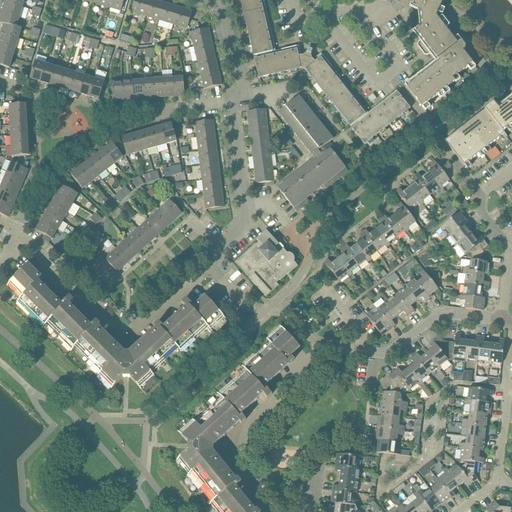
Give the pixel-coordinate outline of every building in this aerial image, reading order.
[(108,0),(107,7),(121,11),(124,0),(108,0)] [(145,16),(150,0),(134,0),(131,12),(145,16)] [(159,20),(164,3),(154,0),(150,0),(145,16),(159,20)] [(240,0),(253,56),(263,54),(273,51),(271,42),(260,0),(240,0)] [(415,0),(413,6),(420,10),(422,26),(416,31),(422,39),(420,41),(418,42),(417,46),(424,55),(428,55),(430,54),(432,52),(437,59),(457,44),(437,17),(437,16),(436,16),(443,2),(440,0),(439,0),(415,0)] [(4,2),(2,12),(19,17),(22,7),(4,2)] [(178,7),(164,3),(159,20),(173,25),(178,7)] [(178,7),(173,25),(187,29),(192,11),(178,7)] [(16,27),(19,17),(2,12),(0,16),(0,22),(3,24),(3,23),(16,27)] [(21,28),(16,27),(3,23),(3,24),(0,33),(18,38),(21,28)] [(190,32),(194,47),(211,43),(208,28),(190,32)] [(105,37),(112,39),(114,33),(106,31),(105,37)] [(0,34),(0,43),(15,48),(18,38),(0,33),(0,34)] [(143,35),(141,41),(147,43),(149,37),(143,35)] [(439,62),(407,87),(422,107),(455,82),(453,79),(473,63),(463,51),(465,50),(465,47),(461,41),(457,44),(437,59),(439,62)] [(0,54),(12,58),(15,48),(0,43),(0,54)] [(215,57),(211,43),(194,47),(197,61),(215,57)] [(276,54),(254,59),(256,69),(258,76),(259,78),(302,68),(299,56),(296,46),(281,50),(282,53),(276,54)] [(301,56),(299,56),(302,68),(303,69),(305,70),(350,126),(366,114),(360,107),(330,69),(332,67),(323,55),(315,62),(313,60),(313,59),(312,59),(311,54),(312,50),(310,49),(308,48),(306,53),(303,56),(302,55),(301,56)] [(0,54),(0,65),(9,68),(12,58),(0,54)] [(215,57),(197,61),(200,75),(218,71),(215,57)] [(31,75),(30,78),(40,82),(45,64),(35,61),(31,75)] [(65,70),(59,87),(69,90),(74,73),(76,67),(76,66),(67,63),(67,64),(65,70)] [(45,64),(40,82),(50,84),(55,67),(45,64)] [(55,67),(50,84),(59,87),(65,70),(55,67)] [(172,70),(162,71),(162,79),(164,97),(174,97),(172,78),(172,70)] [(94,79),(89,96),(99,99),(99,98),(101,91),(104,82),(106,74),(96,71),(94,79)] [(221,85),(218,71),(200,75),(204,89),(221,85)] [(74,73),(69,90),(79,93),(84,76),(74,73)] [(84,76),(79,93),(89,96),(94,79),(84,76)] [(183,77),(172,78),(174,97),(184,96),(183,77)] [(162,79),(152,80),(153,98),(164,97),(162,79)] [(142,80),(132,81),(133,99),(143,99),(142,80)] [(152,80),(142,80),(143,99),(153,98),(152,80)] [(132,81),(122,82),(123,100),(133,99),(132,81)] [(123,100),(122,82),(111,82),(112,101),(123,100)] [(493,103),(485,109),(504,134),(503,132),(511,124),(511,90),(511,91),(511,95),(511,96),(511,97),(511,99),(510,101),(498,110),(497,108),(493,103)] [(382,105),(352,129),(358,137),(365,145),(410,108),(404,100),(398,93),(382,105)] [(373,94),(368,98),(371,103),(377,99),(373,94)] [(280,111),(318,159),(319,159),(331,150),(333,148),(329,142),(333,139),(298,96),(280,111)] [(27,104),(25,104),(9,105),(10,115),(28,115),(27,104)] [(247,112),(249,126),(267,124),(265,109),(247,112)] [(445,141),(447,144),(464,166),(504,134),(485,109),(484,110),(485,110),(469,123),(468,121),(465,123),(467,125),(445,141)] [(10,115),(10,126),(29,125),(28,115),(10,115)] [(213,120),(207,121),(195,123),(196,137),(215,135),(213,120)] [(171,123),(161,126),(166,144),(176,141),(171,123)] [(249,126),(250,140),(268,138),(267,124),(249,126)] [(29,125),(10,126),(11,136),(29,135),(29,125)] [(151,129),(156,147),(166,144),(161,126),(151,129)] [(151,129),(141,132),(147,150),(156,147),(151,129)] [(132,135),(137,153),(147,150),(141,132),(132,135)] [(285,134),(281,137),(289,147),(293,144),(285,134)] [(11,136),(11,146),(30,145),(29,135),(11,136)] [(127,156),(137,153),(132,135),(121,138),(127,156)] [(216,149),(215,135),(196,137),(198,152),(216,149)] [(250,140),(252,154),(270,152),(268,138),(250,140)] [(112,143),(103,149),(115,164),(123,157),(112,143)] [(11,146),(5,146),(5,156),(12,157),(25,156),(30,156),(30,145),(11,146)] [(292,147),(289,150),(297,160),(301,158),(292,147)] [(485,154),(490,161),(499,154),(494,147),(485,154)] [(103,149),(95,155),(107,170),(115,164),(103,149)] [(200,166),(218,164),(216,149),(198,152),(200,166)] [(326,189),(339,178),(348,171),(331,150),(319,159),(318,159),(279,190),(297,212),(309,202),(306,198),(323,185),(326,189)] [(252,154),(254,169),(272,167),(270,152),(252,154)] [(107,170),(95,155),(87,162),(99,176),(107,170)] [(6,160),(2,169),(7,171),(7,172),(24,179),(28,169),(26,169),(28,163),(12,160),(11,162),(6,160)] [(434,169),(428,173),(441,190),(442,188),(441,186),(449,180),(434,161),(430,164),(434,169)] [(87,162),(79,168),(91,183),(99,176),(87,162)] [(220,178),(218,164),(200,166),(202,180),(220,178)] [(256,184),(271,182),(274,181),(272,167),(254,169),(256,184)] [(91,183),(79,168),(71,175),(82,189),(91,183)] [(7,172),(3,181),(20,189),(24,179),(7,172)] [(439,191),(441,190),(428,173),(422,178),(418,173),(415,176),(430,195),(437,189),(439,191)] [(415,183),(409,188),(421,205),(424,203),(422,201),(430,195),(415,176),(411,179),(415,183)] [(204,195),(222,192),(220,178),(202,180),(204,195)] [(3,181),(0,188),(0,191),(16,198),(20,189),(3,181)] [(56,194),(72,203),(78,194),(62,185),(56,194)] [(125,186),(122,189),(127,195),(131,193),(125,186)] [(399,188),(395,191),(410,210),(419,204),(420,206),(421,205),(409,188),(403,193),(399,188)] [(127,195),(122,189),(118,192),(119,193),(124,198),(127,195)] [(156,194),(151,189),(147,194),(151,199),(156,194)] [(0,191),(0,202),(12,208),(16,198),(0,191)] [(224,207),(222,192),(204,195),(206,209),(224,207)] [(119,193),(115,197),(119,203),(124,198),(119,193)] [(56,194),(51,203),(67,212),(74,216),(79,207),(72,203),(56,194)] [(110,200),(107,203),(112,209),(115,206),(110,200)] [(169,200),(158,210),(171,223),(182,213),(169,200)] [(448,210),(444,213),(447,218),(456,211),(449,201),(444,205),(448,210)] [(0,202),(0,213),(8,217),(12,208),(0,202)] [(400,210),(394,215),(407,231),(409,230),(407,228),(415,222),(400,202),(397,206),(400,210)] [(46,212),(62,221),(67,212),(51,203),(46,212)] [(112,209),(107,203),(103,206),(109,212),(112,209)] [(120,209),(124,214),(130,208),(126,204),(120,209)] [(118,209),(112,215),(115,219),(122,213),(118,209)] [(158,210),(148,219),(160,233),(171,223),(158,210)] [(46,212),(41,220),(57,230),(62,221),(46,212)] [(96,212),(93,215),(98,222),(102,219),(96,212)] [(459,213),(440,227),(443,231),(445,230),(450,236),(469,221),(468,221),(467,222),(459,213)] [(98,222),(93,215),(90,218),(95,224),(98,222)] [(385,215),(381,218),(396,237),(404,231),(405,233),(407,231),(394,215),(388,220),(385,215)] [(381,225),(375,230),(388,246),(390,245),(389,243),(396,237),(381,218),(378,220),(381,225)] [(148,219),(137,229),(149,243),(160,233),(148,219)] [(41,220),(35,230),(51,239),(57,230),(41,220)] [(471,224),(469,221),(450,236),(456,244),(454,245),(455,247),(471,234),(467,228),(471,224)] [(84,222),(80,226),(80,227),(86,233),(91,229),(85,223),(84,222)] [(430,223),(424,228),(428,233),(434,228),(430,223)] [(80,227),(77,230),(83,236),(86,233),(80,227)] [(137,229),(126,239),(139,252),(149,243),(137,229)] [(83,236),(77,230),(74,233),(80,239),(83,236)] [(366,230),(362,233),(377,252),(385,246),(386,247),(388,246),(375,230),(369,234),(366,230)] [(256,239),(257,240),(258,242),(255,244),(235,262),(249,278),(266,297),(278,285),(276,283),(279,280),(280,281),(297,266),(294,262),(294,261),(294,260),(294,259),(294,258),(294,257),(293,256),(293,255),(292,254),(291,254),(290,253),(289,253),(288,253),(287,253),(283,249),(266,231),(256,239)] [(377,252),(362,233),(359,235),(363,240),(357,245),(369,261),(371,259),(370,257),(377,252)] [(452,249),(460,259),(464,255),(465,255),(469,252),(469,251),(474,248),(484,240),(481,236),(476,240),(471,234),(455,247),(452,249)] [(67,241),(64,243),(69,248),(72,246),(75,243),(70,238),(67,241)] [(126,239),(116,249),(128,262),(139,252),(126,239)] [(475,250),(484,251),(490,252),(490,249),(484,240),(474,248),(475,250)] [(347,245),(343,247),(358,266),(366,260),(367,262),(369,261),(357,245),(351,249),(347,245)] [(61,256),(64,253),(59,246),(55,249),(61,256)] [(344,255),(338,259),(350,276),(352,274),(351,272),(358,266),(343,247),(340,250),(344,255)] [(483,256),(484,251),(475,250),(474,248),(469,251),(469,252),(471,255),(483,256)] [(116,249),(105,259),(117,272),(128,262),(116,249)] [(428,252),(423,257),(426,261),(427,260),(433,259),(428,252)] [(471,260),(482,262),(483,256),(471,255),(469,252),(465,255),(464,255),(460,259),(462,257),(471,258),(471,260)] [(425,267),(432,266),(427,260),(426,261),(423,257),(419,260),(425,267)] [(324,262),(336,277),(339,282),(347,275),(349,277),(350,276),(338,259),(332,264),(328,259),(324,262)] [(409,272),(418,265),(414,260),(405,267),(409,272)] [(489,263),(482,262),(471,260),(470,269),(464,268),(463,272),(487,275),(489,263)] [(130,377),(140,388),(154,375),(152,373),(178,349),(181,352),(208,328),(210,330),(224,317),(205,296),(193,306),(186,298),(182,303),(186,307),(163,327),(158,322),(154,326),(155,328),(129,352),(124,352),(99,327),(100,325),(96,321),(91,326),(69,304),(73,300),(69,296),(61,303),(38,280),(41,277),(28,263),(8,284),(21,297),(17,300),(44,326),(46,324),(72,350),(75,347),(100,372),(98,374),(112,387),(122,377),(130,377)] [(397,270),(400,274),(406,269),(404,266),(397,270)] [(438,289),(434,285),(423,270),(419,273),(423,278),(417,282),(415,279),(415,280),(429,299),(430,298),(428,297),(438,289)] [(439,279),(438,271),(430,272),(435,280),(439,279)] [(464,284),(488,287),(489,283),(483,282),(484,275),(487,276),(487,275),(463,272),(463,274),(465,275),(464,284)] [(394,273),(390,276),(395,282),(399,279),(394,273)] [(426,301),(429,299),(415,280),(407,286),(405,284),(404,285),(416,301),(422,297),(426,301)] [(458,283),(457,295),(460,296),(484,299),(484,298),(481,298),(482,291),(488,292),(488,287),(464,284),(458,283)] [(410,306),(416,301),(404,285),(402,287),(403,289),(396,294),(411,314),(414,311),(410,306)] [(364,293),(361,289),(355,293),(358,297),(364,293)] [(371,291),(366,295),(368,298),(370,301),(376,297),(371,291)] [(387,299),(385,300),(397,316),(403,311),(407,316),(411,314),(396,294),(388,300),(387,299)] [(466,301),(465,309),(483,311),(484,299),(460,296),(460,300),(466,301)] [(391,321),(397,316),(385,300),(383,301),(384,303),(377,309),(392,328),(395,326),(391,321)] [(382,336),(392,328),(377,309),(376,310),(379,312),(373,317),(369,312),(365,315),(382,336)] [(188,450),(177,460),(189,474),(191,473),(214,500),(210,503),(217,511),(259,511),(257,509),(255,510),(236,487),(241,482),(237,477),(235,479),(209,449),(238,423),(240,425),(245,420),(240,415),(263,395),(267,399),(271,395),(264,387),(294,360),(291,356),(300,348),(281,326),(267,339),(270,343),(243,367),(245,370),(218,394),(221,398),(195,422),(193,419),(179,432),(189,443),(188,450)] [(463,361),(465,362),(467,341),(460,340),(461,334),(456,334),(455,343),(449,342),(448,354),(453,354),(453,358),(463,359),(463,361)] [(477,361),(480,337),(476,336),(475,342),(467,341),(465,362),(467,362),(468,360),(477,361)] [(439,337),(433,342),(440,351),(442,350),(444,341),(443,341),(439,337)] [(486,364),(489,365),(491,344),(484,343),(484,337),(480,337),(477,361),(487,362),(486,364)] [(491,363),(501,364),(504,340),(499,339),(499,345),(491,344),(489,365),(491,365),(491,363)] [(442,350),(440,351),(444,356),(445,356),(448,360),(453,358),(453,354),(448,354),(449,342),(444,341),(442,350)] [(440,367),(448,360),(445,356),(444,356),(440,351),(433,342),(429,344),(433,349),(427,354),(440,370),(441,368),(440,367)] [(417,354),(414,356),(429,375),(436,369),(438,371),(440,370),(427,354),(421,358),(417,354)] [(414,364),(408,368),(419,383),(429,375),(414,356),(410,359),(414,364)] [(398,368),(395,371),(410,390),(417,384),(423,391),(427,388),(421,381),(419,383),(408,368),(402,373),(398,368)] [(391,393),(384,392),(402,394),(399,394),(400,391),(406,386),(409,390),(410,390),(395,371),(389,376),(392,381),(391,393)] [(475,383),(486,384),(487,377),(475,376),(475,383)] [(487,377),(486,384),(499,385),(500,379),(487,377)] [(427,388),(423,391),(428,398),(432,396),(427,388)] [(493,391),(469,388),(468,398),(465,398),(465,400),(468,400),(491,403),(492,403),(485,402),(486,395),(492,396),(493,391)] [(384,392),(383,404),(407,407),(407,403),(401,402),(402,394),(384,392)] [(470,405),(469,413),(487,415),(488,411),(491,411),(491,403),(468,400),(465,400),(464,405),(470,405)] [(383,404),(381,416),(400,418),(400,411),(406,411),(407,407),(383,404)] [(462,420),(462,424),(486,427),(487,415),(469,413),(468,420),(462,420)] [(379,420),(378,428),(404,431),(405,427),(399,426),(400,418),(381,416),(381,420),(379,420)] [(415,420),(413,432),(415,432),(420,433),(421,424),(421,421),(415,420)] [(457,423),(457,427),(461,428),(467,429),(466,437),(485,439),(486,427),(462,424),(457,423)] [(404,435),(404,431),(378,428),(377,436),(379,436),(379,440),(397,442),(398,435),(404,435)] [(460,443),(459,448),(483,451),(485,439),(466,437),(466,444),(460,443)] [(396,450),(397,442),(379,440),(377,452),(410,456),(410,451),(396,450)] [(475,462),(484,464),(485,459),(479,458),(479,451),(483,451),(459,448),(459,450),(461,450),(460,461),(467,461),(475,462)] [(370,458),(339,454),(339,455),(337,454),(336,461),(338,461),(338,466),(335,466),(359,469),(356,468),(357,461),(363,462),(363,463),(369,464),(370,458)] [(433,460),(426,465),(429,470),(436,464),(433,460)] [(474,474),(475,462),(467,461),(466,464),(460,469),(457,464),(456,465),(471,484),(477,479),(474,474)] [(426,465),(419,471),(424,477),(431,471),(429,470),(426,465)] [(471,484),(456,465),(449,471),(447,469),(445,470),(458,487),(464,482),(468,487),(471,484)] [(359,469),(335,466),(334,470),(340,471),(340,479),(360,481),(361,479),(358,479),(359,469)] [(436,478),(452,499),(456,496),(452,491),(458,487),(445,470),(443,472),(445,474),(437,479),(436,478)] [(452,499),(436,478),(432,481),(436,485),(430,490),(441,504),(450,497),(452,499)] [(360,484),(360,481),(340,479),(339,486),(333,486),(332,490),(356,493),(358,483),(360,484)] [(333,503),(333,502),(357,505),(358,501),(352,500),(353,493),(356,493),(332,490),(331,502),(333,503)] [(420,490),(417,493),(432,511),(441,504),(430,490),(424,495),(420,490)] [(431,511),(432,511),(417,493),(413,495),(417,500),(411,505),(416,511),(431,511)] [(489,507),(492,511),(510,511),(511,502),(511,501),(511,502),(511,508),(499,507),(495,502),(489,507)] [(333,502),(333,503),(340,503),(338,511),(355,511),(358,510),(357,510),(355,505),(357,506),(357,505),(333,502)] [(374,502),(369,504),(375,511),(376,511),(380,509),(374,502)]
